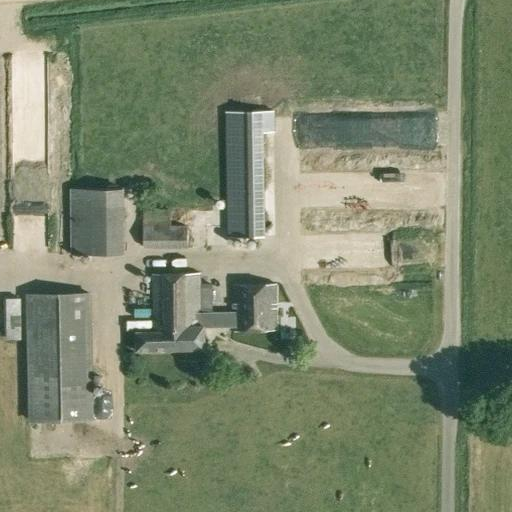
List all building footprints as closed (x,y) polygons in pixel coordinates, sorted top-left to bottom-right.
[(224,110),(226,236),(275,236),(273,111),(224,110)] [(19,163),(18,173),(51,175),(52,164),(19,163)] [(70,188),(70,253),(123,253),(123,188),(70,188)] [(142,225),(142,246),(188,247),(187,226),(170,226),(170,209),(144,207),(144,225),(142,225)] [(136,332),(136,349),(203,348),(203,325),(233,325),(233,312),(199,312),(199,273),(151,273),(151,332),(136,332)] [(233,312),(233,325),(233,328),(274,328),(274,284),(232,284),(233,312)] [(90,290),(30,290),(31,416),(91,415),(90,290)] [(6,297),(6,338),(20,338),(20,297),(6,297)]
